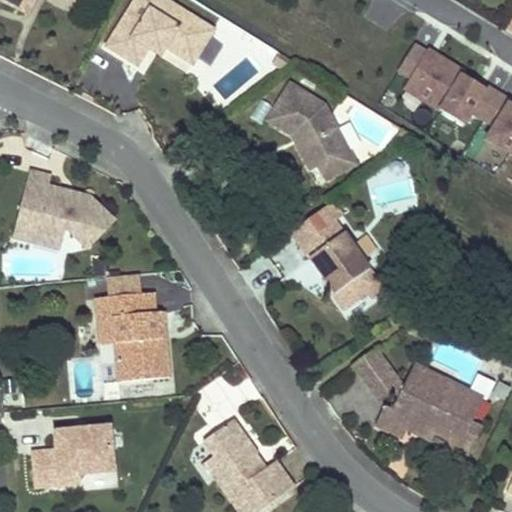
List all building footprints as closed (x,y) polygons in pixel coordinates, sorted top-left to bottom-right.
[(70,0),(74,1),(74,0),(0,0),(27,14),(34,0),(70,0)] [(213,31),(163,0),(135,0),(107,47),(137,66),(148,49),(153,40),(166,48),(192,64),(213,31)] [(511,12),(503,28),(511,33),(511,12)] [(166,48),(153,40),(148,49),(160,57),(166,48)] [(462,65),(431,46),(428,50),(416,43),(399,71),(411,79),(405,89),(436,108),(462,65)] [(283,70),(289,60),(280,54),(273,64),(283,70)] [(486,87),(461,73),(440,109),(465,123),(469,115),(489,127),(506,96),(487,85),(486,87)] [(356,166),(324,106),(290,85),(267,121),(291,136),(295,131),(299,134),(317,168),(325,182),(356,166)] [(511,151),(511,102),(509,101),(486,140),(511,154),(511,151)] [(317,168),(299,134),(295,131),(291,136),(310,171),(317,168)] [(408,141),(402,133),(395,139),(401,146),(408,141)] [(114,221),(90,197),(73,194),(71,199),(66,198),(67,192),(48,187),(50,178),(29,172),(12,238),(34,244),(36,234),(62,241),(65,229),(66,227),(72,229),(71,235),(86,250),(114,221)] [(342,233),(335,222),(343,216),(333,202),(290,233),(345,309),(367,293),(372,299),(384,291),(387,288),(365,259),(377,251),(366,236),(355,244),(346,231),(342,233)] [(246,241),(230,217),(214,227),(230,252),(246,241)] [(60,251),(62,241),(36,234),(34,244),(60,251)] [(53,256),(16,256),(16,273),(53,272),(53,256)] [(104,276),(103,262),(93,262),(94,277),(104,276)] [(137,295),(136,276),(109,278),(111,298),(137,295)] [(169,378),(166,339),(161,340),(159,313),(154,314),(153,294),(137,295),(111,298),(96,299),(98,320),(113,319),(115,345),(118,383),(169,378)] [(115,345),(113,319),(98,320),(100,347),(115,345)] [(400,383),(376,349),(352,366),(376,399),(400,383)] [(93,363),(73,364),(75,395),(95,394),(93,363)] [(450,411),(461,389),(413,366),(392,410),(384,407),(375,425),(403,438),(407,429),(411,421),(423,427),(419,434),(433,441),(432,443),(441,448),(442,446),(457,453),(459,449),(471,425),(472,422),(450,411)] [(472,422),(483,400),(461,389),(450,411),(472,422)] [(238,511),(259,511),(294,488),(275,462),(265,470),(258,475),(248,461),(255,456),(257,454),(232,421),(203,442),(214,457),(226,473),(215,480),(238,511)] [(423,427),(411,421),(407,429),(419,434),(423,427)] [(470,454),(481,430),(471,425),(459,449),(470,454)] [(112,472),(108,429),(85,431),(85,433),(78,434),(77,432),(55,433),(56,452),(31,455),(34,488),(61,486),(60,477),(80,475),(112,472)] [(265,470),(255,456),(248,461),(258,475),(265,470)] [(226,473),(214,457),(204,465),(215,480),(226,473)] [(81,484),(80,475),(60,477),(61,486),(81,484)]
